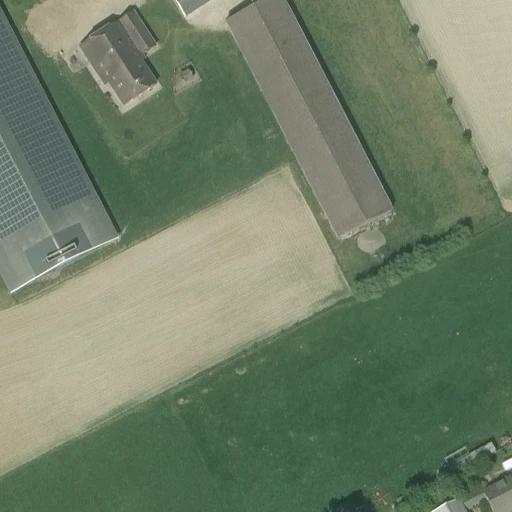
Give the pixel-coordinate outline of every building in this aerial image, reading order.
[(100,0),(49,0),(27,14),(43,38),(100,0)] [(217,0),(170,0),(185,22),(217,0)] [(337,242),(392,213),(282,0),(271,0),(224,25),(228,32),(295,162),(337,242)] [(156,48),(133,12),(78,48),(90,66),(104,87),(107,85),(123,109),(158,87),(142,63),(145,62),(142,57),(156,48)] [(115,238),(0,15),(0,274),(9,292),(115,238)] [(466,511),(484,503),(488,511),(511,511),(511,482),(510,479),(480,495),(478,491),(460,499),(437,511),(466,511)]
